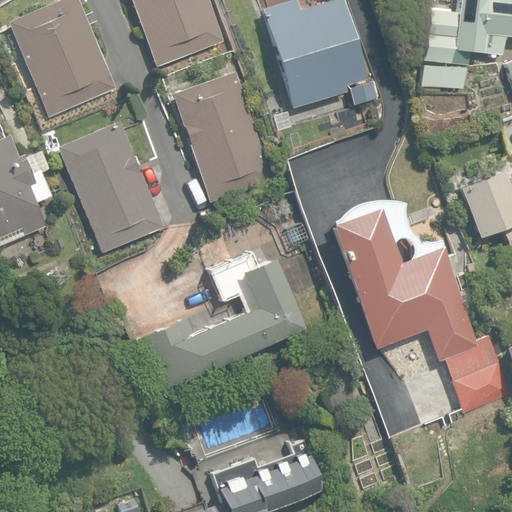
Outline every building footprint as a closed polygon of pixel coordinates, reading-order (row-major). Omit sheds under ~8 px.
[(55,0),(4,22),(46,117),(113,88),(74,0),(55,0)] [(128,0),(154,67),(223,41),(206,0),(128,0)] [(289,0),(258,9),(286,111),(347,94),(344,83),(362,78),(340,0),(289,0)] [(511,0),(455,0),(454,13),(425,10),(419,62),(464,66),(465,52),(498,55),(500,36),(511,37),(511,0)] [(223,195),(226,204),(238,200),(236,193),(270,182),(233,75),(239,73),(234,57),(224,61),(228,72),(169,92),(206,201),(223,195)] [(511,59),(500,63),(511,97),(511,59)] [(416,85),(461,88),(462,67),(417,65),(416,85)] [(497,229),(509,260),(511,259),(511,118),(496,124),(511,167),(511,173),(499,178),(496,170),(453,186),(472,238),(497,229)] [(54,147),(99,253),(161,227),(116,121),(54,147)] [(0,244),(43,227),(32,201),(47,195),(38,172),(46,168),(39,150),(20,157),(19,153),(13,156),(5,134),(0,136),(0,244)] [(439,359),(458,414),(509,395),(487,334),(472,340),(439,239),(435,241),(430,242),(425,242),(421,241),(416,240),(412,237),(408,234),(405,230),(403,226),(401,222),(401,217),(401,212),(402,207),(403,203),(397,201),(389,199),(382,198),(375,198),(368,199),(360,200),(353,203),(347,206),(341,209),(335,214),(331,219),(327,224),(370,348),(423,328),(435,361),(439,359)] [(135,337),(154,384),(179,374),(180,378),(299,330),(270,258),(253,264),(248,251),(204,268),(217,301),(235,293),(242,312),(185,335),(179,319),(135,337)] [(24,324),(33,340),(44,334),(35,318),(24,324)] [(13,345),(20,358),(35,350),(28,337),(13,345)] [(511,342),(503,346),(511,370),(511,342)] [(170,511),(260,511),(261,511),(319,491),(306,454),(299,456),(294,440),(274,447),(278,460),(270,463),(272,466),(261,470),(260,466),(254,469),(249,457),(207,472),(216,496),(170,511)] [(110,495),(115,511),(137,511),(130,488),(110,495)]
